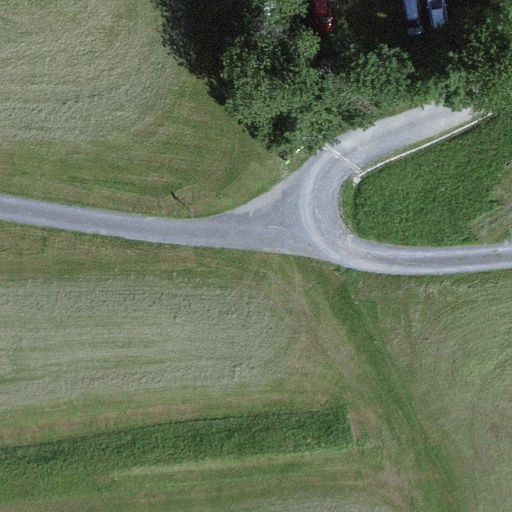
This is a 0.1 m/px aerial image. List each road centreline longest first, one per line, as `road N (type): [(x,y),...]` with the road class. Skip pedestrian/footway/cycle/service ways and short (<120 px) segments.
road 1 (track): [(299,245),(210,243),(0,213)]
road 2 (track): [(511,85),(344,158),(299,245)]
road 3 (track): [(511,263),(366,267),(299,245)]
